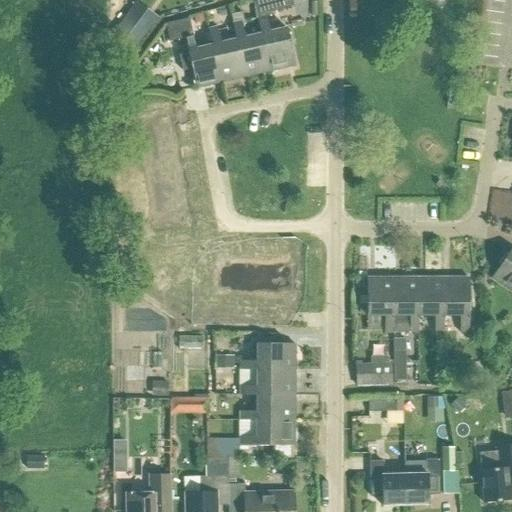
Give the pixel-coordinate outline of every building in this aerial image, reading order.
[(204,22),(203,15),(193,18),(194,24),(204,22)] [(150,31),(130,16),(113,38),(134,54),(150,31)] [(260,36),(270,72),(295,66),(286,30),(269,34),(265,18),(256,20),(260,36)] [(190,70),(195,90),(220,84),(211,47),(195,51),(191,35),(187,19),(164,25),(168,43),(183,39),(186,54),(177,56),(181,72),(190,70)] [(260,36),(244,40),(240,24),(232,25),(235,41),(236,41),(245,78),(270,72),(260,36)] [(236,41),(235,41),(219,45),(215,29),(207,31),(211,47),(220,84),(245,78),(236,41)] [(133,109),(138,137),(174,131),(169,103),(133,109)] [(178,159),(174,131),(138,137),(142,165),(178,159)] [(138,141),(138,137),(137,133),(125,135),(126,143),(138,141)] [(183,187),(178,159),(142,165),(147,193),(183,187)] [(142,161),(130,163),(131,171),(143,169),(142,165),(142,161)] [(188,215),(183,187),(147,193),(148,197),(152,221),(188,215)] [(148,197),(147,193),(147,189),(135,191),(136,199),(148,197)] [(136,199),(135,191),(123,193),(124,201),(136,199)] [(511,251),(511,250),(491,279),(511,292),(511,251)] [(210,294),(210,257),(181,257),(181,294),(205,294),(210,294)] [(238,294),(238,258),(210,257),(210,294),(214,294),(234,294),(238,294)] [(266,294),(267,258),(238,258),(238,294),(242,294),(262,294),(266,294)] [(267,258),(266,294),(270,294),(295,294),(295,258),(267,258)] [(381,332),(390,332),(392,278),(366,278),(366,330),(381,330),(381,332)] [(392,278),(390,332),(416,333),(416,317),(417,278),(392,278)] [(442,317),(442,279),(417,278),(416,317),(432,317),(432,333),(442,333),(442,317)] [(442,279),(442,317),(459,317),(459,333),(467,333),(467,279),(442,279)] [(214,294),(210,294),(205,294),(205,306),(213,306),(214,294)] [(234,306),(242,306),(242,294),(238,294),(234,294),(234,306)] [(270,294),(266,294),(262,294),(262,306),(270,306),(270,294)] [(242,318),(242,306),(234,306),(234,318),(242,318)] [(199,361),(220,361),(220,334),(199,334),(199,361)] [(179,336),(178,352),(193,353),(193,337),(179,336)] [(166,352),(167,338),(142,338),(142,352),(166,352)] [(256,370),(294,370),(294,344),(255,344),(255,362),(239,362),(239,371),(256,371),(256,370)] [(334,356),(336,386),(357,384),(356,355),(334,356)] [(371,386),(392,386),(392,364),(389,364),(370,364),(371,386)] [(405,367),(393,367),(394,383),(405,383),(405,370),(408,370),(408,367),(405,367)] [(294,395),(294,370),(256,370),(256,371),(256,387),(239,387),(239,396),(256,396),(256,395),(294,395)] [(169,398),(169,383),(153,383),(153,397),(169,398)] [(511,393),(501,395),(503,408),(510,407),(511,406),(511,393)] [(294,421),(294,395),(256,395),(256,396),(255,412),(238,412),(238,421),(255,421),(255,420),(294,421)] [(168,401),(137,398),(135,415),(166,418),(168,401)] [(438,398),(427,398),(427,409),(439,409),(438,398)] [(208,414),(208,400),(171,400),(170,414),(208,414)] [(403,412),(403,401),(369,401),(369,413),(382,412),(403,412)] [(345,412),(344,429),(367,429),(367,412),(345,412)] [(294,421),(255,420),(255,421),(255,438),(238,438),(238,445),(272,445),(294,445),(294,421)] [(113,451),(113,456),(125,456),(125,441),(113,441),(113,451)] [(369,451),(367,441),(346,445),(348,455),(369,451)] [(482,504),(511,501),(508,475),(511,474),(511,445),(494,447),(496,468),(478,470),(482,504)] [(227,446),(227,459),(255,458),(255,446),(227,446)] [(441,448),(442,496),(458,495),(457,473),(456,473),(456,448),(441,448)] [(43,456),(26,457),(26,469),(43,468),(43,456)] [(215,511),(215,506),(227,505),(226,485),(225,460),(204,460),(204,478),(197,478),(198,495),(184,495),(184,511),(215,511)] [(404,474),(404,506),(427,506),(427,496),(436,496),(436,461),(424,461),(424,473),(404,474)] [(404,506),(404,474),(381,474),(381,462),(368,462),(368,498),(381,498),(381,506),(404,506)] [(124,511),(170,511),(170,475),(146,476),(147,493),(124,494),(124,511)] [(227,505),(226,511),(291,511),(291,491),(243,492),(243,485),(226,485),(227,505)] [(95,501),(94,511),(122,511),(123,502),(95,501)]
